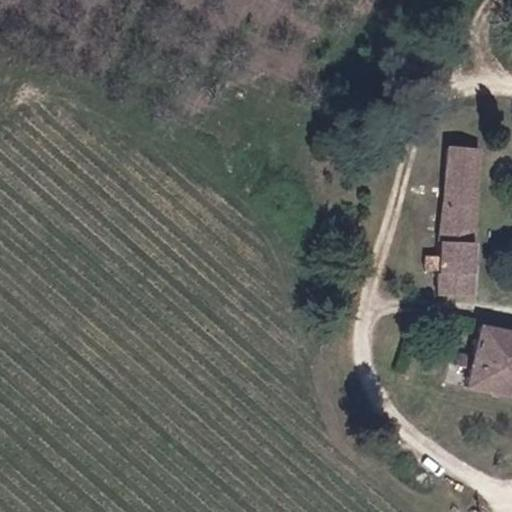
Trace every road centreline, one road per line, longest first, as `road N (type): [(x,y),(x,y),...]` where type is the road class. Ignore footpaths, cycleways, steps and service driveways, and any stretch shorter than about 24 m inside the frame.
road 1 (track): [(508,511),(392,412),(368,371),(366,345),(431,70),(452,63),(511,88)]
road 2 (track): [(372,321),(407,303),(511,310)]
